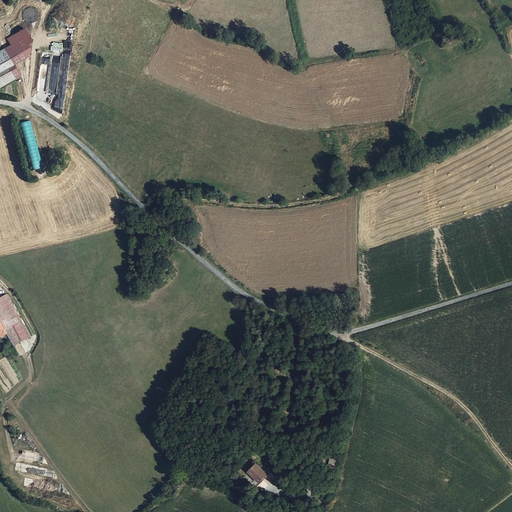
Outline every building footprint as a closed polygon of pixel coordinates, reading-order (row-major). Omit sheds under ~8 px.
[(11,44),(5,47),(14,63),(27,56),(29,47),(27,43),(30,41),(24,30),(8,39),(11,44)] [(14,63),(5,47),(0,50),(0,85),(15,77),(9,66),(14,63)] [(32,122),(21,125),(33,172),(44,169),(32,122)] [(0,318),(3,324),(7,331),(14,343),(30,334),(6,291),(0,294),(0,318)] [(257,464),(248,472),(260,485),(269,477),(257,464)]
